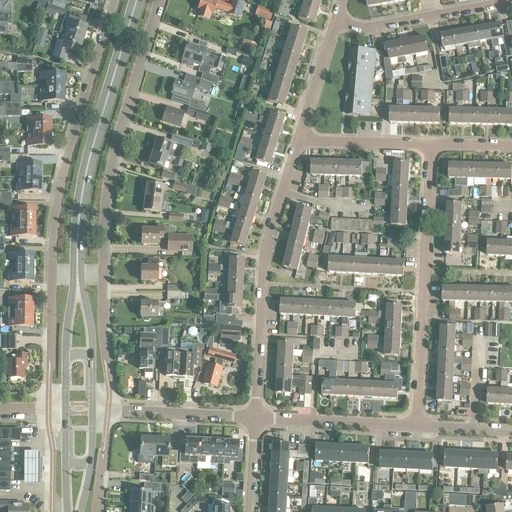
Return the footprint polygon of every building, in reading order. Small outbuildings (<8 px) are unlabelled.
[(0,0),(0,34),(6,35),(7,24),(11,25),(11,0),(0,0)] [(198,2),(195,9),(200,10),(197,18),(209,22),(209,21),(211,22),(215,10),(228,14),(228,15),(239,19),(244,3),(234,0),(232,0),(230,6),(218,2),(217,3),(206,0),(200,0),(200,2),(198,2)] [(320,0),(303,0),(302,6),(317,11),(320,0)] [(317,11),(302,6),(298,19),(313,23),(317,11)] [(273,12),(258,7),(255,16),(270,21),(273,12)] [(284,9),(280,8),(278,14),(288,17),(290,11),(284,9)] [(80,16),(66,11),(62,27),(69,29),(67,36),(83,41),(87,28),(78,25),(80,16)] [(276,18),(274,22),(280,24),(279,25),(285,27),(287,22),(276,18)] [(272,23),(266,21),(263,32),(269,33),(272,23)] [(488,26),(491,40),(503,38),(500,23),(488,26)] [(291,26),(287,39),(302,43),(306,31),(291,26)] [(491,40),(488,26),(476,28),(479,42),(491,40)] [(476,28),(464,30),(467,44),(468,50),(480,48),(479,42),(476,28)] [(467,44),(464,30),(452,32),(455,47),(467,44)] [(455,47),(452,32),(441,34),(443,49),(455,47)] [(40,34),(36,46),(43,48),(47,37),(40,34)] [(64,47),(56,45),(52,58),(66,63),(69,51),(79,54),(83,41),(67,36),(64,47)] [(412,40),(415,55),(428,52),(425,37),(412,40)] [(302,43),(287,39),(283,51),(298,56),(302,43)] [(412,40),(399,42),(402,57),(415,55),(412,40)] [(402,57),(399,42),(386,45),(389,60),(396,58),(398,65),(403,64),(402,57)] [(196,47),(187,44),(184,52),(223,65),(226,57),(216,54),(216,53),(206,50),(207,45),(200,43),(200,44),(198,43),(196,47)] [(350,62),(350,66),(374,68),(375,52),(353,50),(353,52),(353,59),(352,62),(350,62)] [(283,51),(279,64),(294,68),(298,56),(283,51)] [(184,52),(182,61),(184,61),(182,65),(193,68),(194,64),(200,67),(198,73),(203,74),(203,73),(208,75),(211,68),(221,71),(223,65),(184,52)] [(442,69),(448,68),(446,56),(440,58),(442,69)] [(16,65),(33,66),(32,60),(17,57),(16,64),(16,65)] [(251,59),(248,68),(255,70),(257,61),(251,59)] [(393,72),(390,61),(384,62),(386,79),(394,78),(393,72)] [(294,68),(279,64),(275,76),(290,81),(294,68)] [(350,66),(350,70),(352,70),(351,74),(351,82),(372,84),(374,68),(350,66)] [(64,74),(40,74),(40,80),(45,80),(45,88),(64,88),(64,74)] [(275,76),(271,88),(287,93),(290,81),(275,76)] [(219,78),(214,77),(212,84),(218,86),(219,86),(220,87),(221,84),(218,83),(219,78)] [(422,89),(422,88),(423,77),(413,77),(412,89),(422,89)] [(195,87),(175,80),(171,94),(191,100),(195,87)] [(212,84),(201,81),(199,88),(210,92),(211,88),(212,84)] [(347,94),(347,98),(371,100),(372,84),(351,82),(350,84),(350,91),(349,94),(347,94)] [(44,88),(44,94),(37,94),(37,102),(64,102),(64,88),(44,88)] [(240,88),(238,94),(245,96),(247,90),(240,88)] [(287,93),(271,88),(267,101),(283,106),(287,93)] [(347,98),(347,102),(349,102),(348,106),(348,112),(348,115),(370,117),(371,100),(347,98)] [(239,101),(236,110),(244,113),(247,103),(239,101)] [(397,108),(390,108),(390,123),(402,123),(403,108),(403,101),(397,101),(397,108)] [(188,107),(188,108),(186,114),(195,117),(194,119),(206,122),(209,114),(188,107)] [(260,117),(258,123),(266,125),(266,124),(280,129),(284,117),(280,115),(281,111),(269,107),(267,112),(270,113),(268,120),(260,117)] [(183,113),(166,108),(162,121),(179,126),(183,113)] [(409,109),(403,108),(402,123),(415,124),(415,109),(409,109)] [(415,109),(415,124),(427,124),(428,109),(415,109)] [(428,109),(427,124),(440,124),(440,109),(428,109)] [(463,110),(458,110),(450,109),(450,124),(462,125),(463,110)] [(374,110),(374,122),(383,121),(382,110),(374,110)] [(468,110),(463,110),(462,125),(475,125),(475,110),(468,110)] [(488,110),(475,110),(475,125),(487,125),(488,110)] [(488,110),(487,125),(500,125),(500,110),(488,110)] [(511,110),(506,111),(500,110),(500,125),(511,125),(511,110)] [(246,114),(244,119),(256,123),(257,118),(246,114)] [(51,119),(34,119),(27,119),(27,127),(34,127),(34,133),(51,133),(51,119)] [(244,119),(243,124),(254,127),(256,123),(244,119)] [(266,124),(264,130),(262,136),(276,141),(280,129),(266,124)] [(34,133),(34,139),(26,139),(26,147),(51,147),(51,133),(34,133)] [(192,142),(173,135),(171,142),(190,148),(192,142)] [(276,141),(262,136),(259,148),(272,153),(276,141)] [(242,138),(241,138),(240,143),(251,146),(253,142),(244,139),(242,138)] [(154,146),(152,152),(173,158),(175,152),(172,151),(174,145),(170,143),(156,139),(156,140),(155,140),(154,140),(153,144),(153,145),(154,146)] [(203,143),(201,151),(210,153),(212,146),(203,143)] [(251,146),(240,143),(238,147),(246,150),(250,151),(251,146)] [(251,146),(250,151),(249,152),(257,154),(255,160),(257,161),(269,165),(272,153),(259,148),(258,149),(251,146)] [(148,158),(147,161),(148,163),(149,163),(148,164),(162,169),(163,169),(165,162),(171,164),(173,158),(152,152),(150,157),(149,157),(148,158)] [(178,153),(176,159),(183,161),(185,156),(185,155),(178,153)] [(176,159),(174,166),(181,168),(183,161),(176,159)] [(244,165),(234,161),(232,167),(243,170),(244,165)] [(324,176),(324,161),(312,161),(311,176),(324,176)] [(324,161),(324,176),(336,176),(337,161),(324,161)] [(337,161),(336,176),(349,177),(349,161),(337,161)] [(362,162),(349,161),(349,177),(361,177),(362,162)] [(220,163),(218,171),(225,173),(227,165),(220,163)] [(387,169),(386,175),(393,176),(409,176),(409,164),(404,163),(394,163),(394,169),(391,169),(387,169)] [(41,164),(16,164),(16,171),(23,171),(23,178),(41,178),(41,164)] [(462,179),(463,164),(450,164),(450,179),(456,179),(456,187),(462,187),(462,179)] [(463,164),(462,179),(475,180),(475,164),(463,164)] [(475,164),(475,180),(487,180),(488,165),(475,164)] [(488,165),(487,180),(500,180),(500,165),(488,165)] [(511,165),(500,165),(500,180),(511,180),(511,165)] [(161,178),(173,181),(175,175),(163,171),(161,178)] [(227,174),(223,173),(219,172),(217,180),(221,181),(224,182),(227,174)] [(247,184),(261,188),(265,176),(251,172),(247,184)] [(233,174),(230,173),(229,178),(240,182),(240,181),(242,177),(236,175),(233,174)] [(393,176),(393,188),(408,189),(409,176),(393,176)] [(16,185),(16,193),(41,192),(41,178),(23,178),(22,178),(22,185),(16,185)] [(240,182),(229,178),(227,183),(239,187),(240,182)] [(188,186),(174,182),(172,190),(186,194),(188,186)] [(146,184),(145,198),(161,200),(167,200),(168,195),(161,194),(162,186),(146,184)] [(261,188),(247,184),(243,195),(258,200),(261,188)] [(386,196),(385,196),(385,200),(392,201),(408,201),(408,189),(393,188),(393,196),(386,196)] [(243,195),(240,207),(254,212),(258,200),(243,195)] [(220,196),(219,201),(230,205),(232,200),(220,196)] [(161,200),(145,198),(143,211),(159,213),(161,200)] [(230,205),(219,201),(217,206),(229,209),(230,205)] [(408,201),(392,201),(392,213),(407,214),(408,201)] [(462,205),(452,204),(447,204),(447,216),(462,217),(463,205),(462,205)] [(10,208),(10,216),(15,216),(15,223),(18,223),(35,223),(35,209),(31,209),(31,206),(14,206),(11,206),(11,208),(10,208)] [(254,212),(240,207),(236,219),(250,224),(254,212)] [(298,207),(295,219),(309,222),(312,210),(298,207)] [(328,222),(330,215),(320,212),(318,219),(328,222)] [(407,214),(392,213),(391,226),(407,226),(407,214)] [(183,222),(184,215),(169,214),(168,222),(183,223),(183,222)] [(462,217),(447,216),(446,229),(461,230),(462,217)] [(227,224),(225,229),(232,231),(246,235),(250,224),(236,219),(234,226),(231,225),(227,223),(227,224)] [(309,222),(295,219),(291,231),(306,235),(309,222)] [(215,220),(214,225),(225,229),(227,224),(226,224),(215,220)] [(18,223),(18,230),(10,230),(10,237),(18,237),(35,237),(35,223),(18,223)] [(225,229),(214,225),(212,230),(224,234),(225,229)] [(142,230),(141,245),(157,245),(157,237),(158,237),(158,240),(163,240),(163,239),(168,239),(168,235),(173,235),(173,228),(164,227),(154,227),(154,230),(142,230)] [(461,230),(446,229),(445,241),(461,242),(461,230)] [(246,235),(232,231),(228,243),(242,247),(246,235)] [(306,235),(291,231),(288,243),(303,247),(306,235)] [(316,231),(314,237),(324,239),(325,233),(316,231)] [(322,254),(330,256),(332,248),(333,248),(336,236),(328,234),(322,254)] [(168,239),(167,253),(183,253),(182,257),(191,257),(191,256),(191,253),(192,253),(193,235),(173,235),(168,235),(168,239)] [(314,237),(313,243),(322,245),(324,239),(314,237)] [(461,242),(445,241),(445,254),(460,255),(461,242)] [(501,257),(501,242),(489,242),(488,256),(501,257)] [(501,242),(501,257),(503,257),(511,257),(511,242),(504,242),(502,242),(501,242)] [(303,247),(288,243),(285,255),(300,259),(303,247)] [(33,254),(16,254),(9,253),(9,261),(16,261),(16,268),(33,268),(33,254)] [(310,254),(308,261),(318,264),(320,257),(310,254)] [(392,261),(391,276),(403,277),(404,262),(405,254),(402,254),(402,262),(392,261)] [(300,259),(285,255),(282,267),(297,271),(300,259)] [(341,274),(342,259),(329,258),(329,273),(341,274)] [(228,266),(224,266),(223,272),(228,272),(243,272),(244,259),(241,259),(229,259),(228,266)] [(342,259),(341,274),(354,274),(354,259),(342,259)] [(367,260),(354,259),(354,274),(366,275),(367,260)] [(367,260),(366,275),(378,276),(379,261),(367,260)] [(307,265),(306,267),(317,270),(318,264),(308,261),(307,265)] [(379,261),(378,276),(391,276),(392,261),(379,261)] [(157,267),(140,266),(140,281),(156,281),(157,267)] [(16,268),(16,275),(8,275),(8,282),(15,282),(33,282),(33,268),(16,268)] [(228,272),(227,284),(243,285),(243,272),(228,272)] [(227,284),(227,296),(242,297),(243,285),(227,284)] [(456,310),(456,288),(444,288),(443,302),(450,303),(450,310),(455,310),(456,310)] [(456,288),(456,310),(461,310),(461,303),(468,303),(469,288),(456,288)] [(469,288),(468,303),(481,303),(481,289),(469,288)] [(493,289),(481,289),(481,303),(493,304),(493,289)] [(506,289),(493,289),(493,304),(499,304),(506,304),(506,289)] [(204,297),(204,301),(220,302),(219,314),(216,314),(216,316),(216,320),(235,321),(236,310),(242,310),(242,297),(227,296),(216,295),(216,297),(204,297)] [(8,298),(8,306),(8,313),(15,313),(32,314),(32,300),(15,299),(15,298),(8,298)] [(293,316),(294,301),(281,300),(280,315),(293,316)] [(306,301),(294,301),(293,316),(305,316),(306,301)] [(306,301),(305,316),(318,317),(318,302),(306,301)] [(318,302),(318,317),(330,318),(331,303),(318,302)] [(140,303),(140,318),(142,318),(142,320),(144,322),(148,322),(151,320),(151,318),(158,318),(158,309),(163,309),(163,304),(158,304),(158,303),(140,303)] [(343,303),(331,303),(330,318),(342,318),(343,303)] [(342,318),(343,318),(342,326),(348,326),(349,319),(355,319),(356,304),(343,303),(342,318)] [(387,312),(380,312),(379,318),(401,319),(402,307),(387,306),(387,312)] [(15,313),(15,320),(8,320),(8,328),(15,328),(15,327),(32,328),(32,314),(15,313)] [(379,318),(379,324),(386,325),(385,331),(401,332),(401,319),(379,318)] [(216,320),(216,327),(221,327),(220,341),(240,342),(241,328),(241,327),(237,327),(238,322),(235,321),(216,320)] [(183,338),(190,341),(196,327),(188,324),(183,338)] [(441,327),(441,340),(455,341),(456,328),(448,327),(441,327)] [(139,354),(138,355),(148,356),(148,351),(153,352),(153,335),(161,336),(161,329),(151,328),(150,328),(150,335),(139,335),(139,337),(139,348),(139,354)] [(161,336),(160,348),(165,348),(168,348),(168,341),(169,329),(161,329),(161,336)] [(385,331),(385,337),(385,343),(400,344),(401,332),(385,331)] [(16,336),(0,335),(0,349),(16,350),(16,336)] [(138,355),(138,370),(144,370),(145,370),(145,374),(152,374),(153,355),(160,355),(160,348),(161,336),(153,335),(153,352),(148,351),(148,356),(138,355)] [(455,341),(441,340),(440,352),(455,353),(455,341)] [(279,343),(278,356),(293,356),(294,344),(279,343)] [(385,343),(384,349),(384,356),(399,357),(400,344),(385,343)] [(191,350),(180,350),(178,380),(182,380),(182,378),(190,378),(190,367),(200,368),(201,350),(204,351),(204,345),(195,344),(195,351),(191,350)] [(166,356),(165,377),(173,378),(172,380),(178,380),(180,350),(168,349),(168,354),(166,354),(166,356)] [(207,357),(216,360),(214,366),(208,364),(202,383),(218,388),(223,368),(221,368),(223,362),(233,364),(236,356),(213,350),(210,349),(207,357)] [(455,353),(440,352),(440,361),(439,365),(454,365),(454,362),(455,353)] [(16,355),(16,362),(8,362),(8,379),(23,379),(23,364),(26,364),(26,355),(16,355)] [(278,356),(278,368),(292,369),(293,369),(293,356),(278,356)] [(484,363),(483,373),(496,373),(497,363),(484,363)] [(454,365),(439,365),(439,372),(439,377),(453,378),(454,373),(454,365)] [(278,368),(277,381),(292,382),(301,382),(301,377),(292,376),(293,369),(292,369),(278,368)] [(343,369),(343,380),(354,380),(355,369),(343,369)] [(331,372),(330,381),(323,381),(322,395),(335,396),(336,381),(336,372),(331,372)] [(386,376),(385,384),(385,399),(387,399),(397,400),(397,393),(401,393),(402,381),(398,381),(394,381),(394,377),(391,376),(386,376)] [(439,377),(438,389),(460,390),(461,384),(453,383),(453,378),(439,377)] [(292,382),(277,381),(277,392),(277,393),(291,394),(291,388),(293,388),(301,388),(301,382),(292,382)] [(349,382),(336,381),(335,396),(348,397),(349,382)] [(301,382),(301,388),(300,395),(305,395),(312,395),(312,383),(301,382)] [(349,382),(348,397),(361,398),(362,383),(349,382)] [(375,384),(362,383),(361,398),(374,398),(375,384)] [(375,384),(374,398),(385,399),(385,384),(375,384)] [(460,390),(438,389),(437,402),(452,403),(452,395),(460,396),(460,390)] [(500,406),(501,391),(488,390),(488,405),(500,406)] [(511,391),(501,391),(500,406),(511,406),(511,391)] [(0,490),(10,491),(10,441),(20,441),(20,428),(0,428),(0,490)] [(138,457),(138,465),(154,466),(154,458),(155,438),(141,437),(140,457),(138,457)] [(155,438),(154,458),(163,458),(162,467),(177,468),(177,452),(170,451),(170,439),(155,438)] [(184,438),(183,452),(180,451),(179,463),(189,464),(190,457),(196,457),(197,439),(184,438)] [(210,440),(197,439),(196,457),(197,457),(197,463),(205,464),(205,458),(209,458),(210,440)] [(223,440),(210,440),(209,458),(222,459),(223,440)] [(223,440),(222,459),(222,465),(228,465),(228,459),(236,459),(237,441),(223,440)] [(273,457),(289,458),(290,445),(273,444),(273,457)] [(309,456),(310,446),(299,445),(298,455),(309,456)] [(317,445),(316,461),(323,462),(323,466),(329,466),(329,462),(330,446),(317,445)] [(343,447),(330,446),(329,462),(342,463),(343,447)] [(356,447),(343,447),(342,463),(355,464),(356,447)] [(369,448),(356,447),(355,464),(368,464),(369,448)] [(42,451),(26,451),(27,484),(42,483),(42,451)] [(392,470),(393,454),(380,453),(379,469),(387,469),(387,475),(392,476),(392,470)] [(457,469),(458,454),(443,453),(442,469),(457,469)] [(407,455),(393,454),(392,470),(406,471),(407,455)] [(471,454),(458,454),(457,469),(470,470),(471,454)] [(471,454),(470,470),(479,471),(479,473),(484,473),(485,455),(471,454)] [(420,455),(407,455),(406,471),(419,471),(420,455)] [(433,456),(420,455),(419,471),(419,474),(425,474),(426,472),(432,472),(433,456)] [(485,455),(484,473),(489,473),(489,471),(497,472),(498,456),(485,455)] [(289,458),(273,457),(272,470),(288,471),(289,458)] [(197,476),(210,476),(211,465),(205,465),(205,470),(197,470),(197,476)] [(272,470),(271,483),(287,484),(288,471),(272,470)] [(144,483),(153,484),(153,476),(139,475),(139,483),(144,483)] [(190,490),(194,495),(195,493),(196,480),(193,480),(190,477),(182,487),(187,492),(190,490)] [(129,491),(129,500),(131,500),(130,506),(148,507),(150,507),(150,499),(153,500),(154,493),(159,493),(160,484),(153,484),(145,483),(144,491),(131,491),(129,491)] [(287,484),(271,483),(270,496),(287,497),(287,484)] [(190,490),(187,492),(181,499),(185,504),(194,495),(190,490)] [(374,491),(373,491),(372,502),(379,502),(379,501),(383,501),(384,492),(379,491),(374,491)] [(287,497),(270,496),(270,509),(286,510),(287,497)] [(318,499),(317,499),(310,499),(309,499),(308,511),(312,511),(326,511),(326,510),(317,509),(318,499)] [(213,500),(213,505),(211,505),(210,511),(228,511),(229,506),(221,506),(221,501),(213,500)] [(0,502),(0,511),(28,511),(29,505),(22,505),(22,503),(0,502)] [(190,503),(180,511),(189,511),(195,507),(190,503)]
